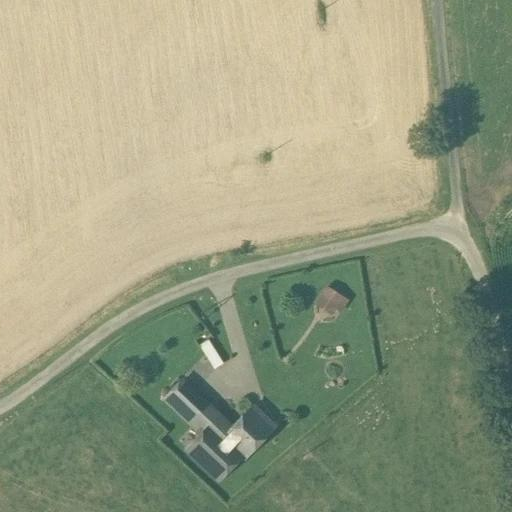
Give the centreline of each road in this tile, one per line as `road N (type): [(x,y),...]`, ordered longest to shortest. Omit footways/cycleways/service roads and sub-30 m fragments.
road 1 (unclassified): [(465,231),(231,276),(108,327),(0,403)]
road 2 (unclassified): [(465,231),(437,0)]
road 3 (unclassified): [(511,382),(465,231)]
road 4 (unknown): [(303,259),(325,388)]
